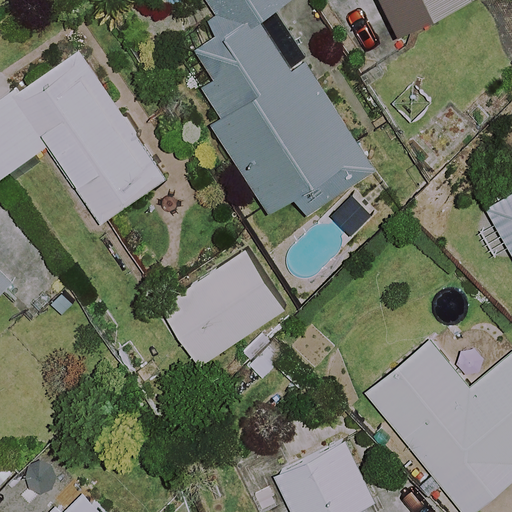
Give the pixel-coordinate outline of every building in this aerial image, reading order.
[(290,0),(208,0),(215,10),(208,14),(218,32),(191,49),(210,78),(202,83),(219,111),(211,116),(270,211),(360,155),(301,59),(289,66),(260,19),(290,0)] [(465,0),(386,0),(401,31),(465,0)] [(162,176),(81,50),(0,102),(0,177),(55,141),(102,214),(162,176)] [(511,193),(487,208),(511,251),(511,193)] [(285,308),(247,250),(162,304),(199,363),(285,308)] [(0,293),(9,284),(0,275),(0,293)] [(285,358),(263,330),(238,351),(261,378),(285,358)] [(511,353),(469,388),(431,341),(369,392),(466,511),(471,511),(511,479),(511,353)] [(374,500),(344,438),(274,472),(293,511),(364,511),(362,506),(374,500)] [(104,511),(79,485),(50,511),(104,511)]
